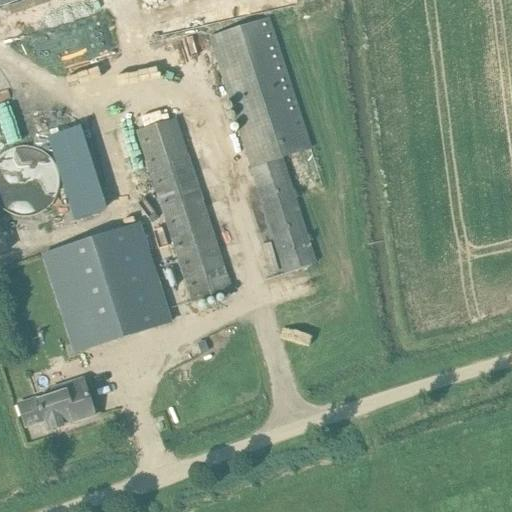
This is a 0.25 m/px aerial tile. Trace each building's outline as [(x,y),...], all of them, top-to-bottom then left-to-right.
[(271,19),(208,38),(284,273),(316,262),(283,160),(312,149),(271,19)] [(176,118),(135,132),(192,303),(233,290),(176,118)] [(77,221),(114,210),(90,124),(53,135),(77,221)] [(59,189),(60,182),(59,174),(57,168),(54,162),(51,158),(45,153),(41,151),(34,148),(27,147),(20,148),(13,149),(7,152),(1,157),(0,158),(0,205),(5,210),(11,214),(16,215),(25,217),(30,216),(40,214),(46,210),(50,207),(54,202),(57,196),(59,189)] [(44,256),(67,334),(73,353),(171,322),(165,303),(141,224),(44,256)] [(18,404),(19,409),(25,428),(44,422),(47,432),(94,416),(82,380),(53,389),(54,393),(37,399),(18,404)]
